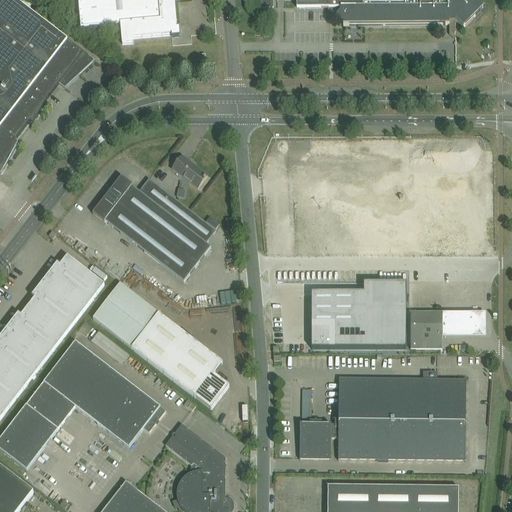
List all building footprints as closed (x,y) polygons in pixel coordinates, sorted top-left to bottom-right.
[(59,35),(58,34),(14,0),(0,0),(0,174),(18,142),(15,141),(34,117),(36,119),(46,101),(58,85),(64,90),(94,62),(64,38),(59,44),(55,40),(59,35)] [(77,0),(80,29),(120,26),(122,46),(133,45),(132,40),(172,36),(172,38),(176,38),(179,34),(178,30),(177,30),(174,1),(179,1),(179,0),(77,0)] [(273,9),(272,0),(260,0),(261,9),(273,9)] [(296,0),(296,9),(340,9),(340,13),(336,17),(343,25),(343,26),(449,26),(449,30),(455,30),(455,21),(463,29),(480,12),(480,5),(475,0),(296,0)] [(59,44),(64,38),(59,35),(55,40),(59,44)] [(207,177),(188,163),(182,158),(172,170),(197,190),(207,177)] [(206,245),(215,233),(149,181),(139,194),(132,188),(132,187),(121,178),(92,215),(104,224),(105,223),(183,284),(210,249),(206,245)] [(48,276),(44,281),(84,312),(104,286),(67,257),(51,278),(48,276)] [(84,312),(44,281),(41,286),(43,288),(28,308),(65,337),(84,312)] [(312,349),(311,349),(311,351),(406,351),(406,284),(363,284),(363,295),(312,295),(312,349)] [(296,287),(290,304),(298,307),(304,290),(296,287)] [(285,297),(283,291),(270,293),(272,299),(285,297)] [(65,337),(28,308),(12,329),(9,327),(6,331),(45,362),(65,337)] [(487,314),(445,314),(445,338),(487,338),(487,314)] [(229,388),(216,378),(213,375),(222,364),(159,315),(132,350),(134,352),(133,352),(195,399),(211,411),(229,388)] [(441,315),(409,315),(409,351),(441,351),(441,338),(441,315)] [(78,335),(86,341),(91,335),(82,329),(78,335)] [(45,362),(6,331),(2,336),(4,338),(0,343),(0,367),(26,387),(45,362)] [(75,344),(0,440),(0,451),(26,472),(75,409),(128,450),(143,431),(149,435),(165,414),(136,391),(75,344)] [(26,387),(0,367),(0,407),(6,413),(26,387)] [(331,440),(338,440),(338,462),(465,463),(466,381),(465,381),(465,382),(437,382),(437,374),(436,374),(426,374),(426,373),(425,373),(425,382),(339,381),(339,380),(338,426),(300,426),(299,456),(330,457),(331,440)] [(310,419),(310,391),(302,391),(302,419),(310,419)] [(192,413),(195,408),(196,408),(188,401),(184,407),(192,413)] [(232,511),(233,511),(233,510),(233,509),(233,508),(234,507),(233,506),(233,505),(233,504),(232,503),(232,502),(231,501),(230,500),(229,500),(228,499),(227,499),(226,499),(225,499),(225,460),(181,426),(165,447),(191,467),(191,476),(189,477),(187,477),(186,478),(184,479),(183,481),(182,482),(181,483),(180,484),(179,486),(178,487),(177,489),(177,491),(176,492),(176,494),(176,496),(176,498),(176,499),(176,500),(176,503),(177,505),(178,506),(178,507),(179,509),(180,511),(181,511),(162,511),(125,483),(103,511),(232,511)] [(0,511),(19,511),(33,495),(0,469),(0,511)] [(457,511),(458,490),(328,488),(327,511),(457,511)]
